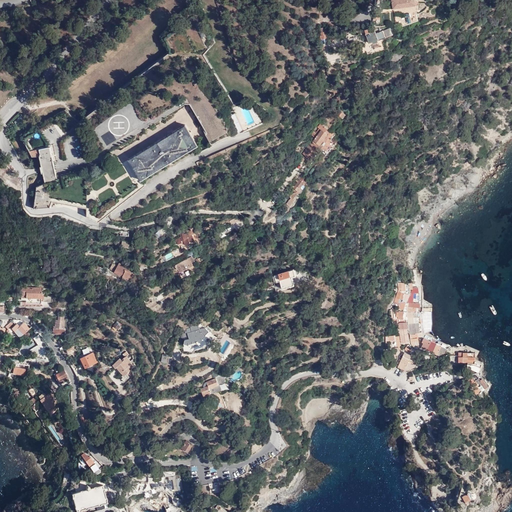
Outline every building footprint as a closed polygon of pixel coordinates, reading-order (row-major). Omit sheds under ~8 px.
[(65,110),(20,134),(31,157),(38,157),(44,184),(36,188),(33,209),(49,208),(51,202),(86,209),(86,217),(98,222),(144,186),(142,182),(198,147),(201,152),(273,117),(251,98),(234,106),(202,55),(215,42),(199,0),(195,0),(163,39),(169,54),(78,124),(65,110)] [(414,0),(391,0),(393,8),(415,5),(414,0)] [(408,22),(418,21),(416,13),(408,14),(408,15),(404,16),(403,11),(398,12),(400,25),(408,24),(408,22)] [(373,27),(369,25),(364,27),(369,42),(373,41),(373,42),(379,40),(378,39),(393,34),(390,27),(376,32),(375,30),(373,27)] [(16,124),(20,122),(20,121),(23,118),(21,114),(17,117),(18,118),(14,121),(16,124)] [(327,128),(321,124),(320,123),(318,126),(320,128),(316,133),(314,131),(311,134),(315,137),(309,144),(310,145),(304,152),(309,157),(319,144),(327,133),(325,131),(327,128)] [(304,174),(293,188),(299,192),(301,189),(300,188),(308,177),(304,174)] [(286,204),(290,206),(295,200),(293,198),(297,193),(295,192),(290,195),(293,198),(292,199),(290,199),(286,204)] [(180,235),(176,237),(177,241),(183,238),(185,243),(181,245),(183,249),(200,241),(198,237),(194,239),(192,234),(194,232),(192,230),(184,233),(182,230),(179,232),(180,235)] [(195,262),(192,256),(174,266),(177,272),(195,262)] [(114,272),(118,264),(113,262),(109,269),(114,272)] [(119,263),(115,272),(129,278),(132,272),(130,271),(131,268),(119,263)] [(280,268),(270,270),(271,275),(269,276),(271,282),(269,283),(271,291),(304,282),(302,274),(299,274),(300,273),(300,272),(299,270),(298,269),(296,269),(289,271),(289,270),(282,272),(280,268)] [(399,283),(399,290),(405,292),(405,291),(408,292),(408,291),(409,291),(409,288),(412,288),(412,283),(399,283)] [(25,293),(25,299),(40,299),(42,299),(42,301),(52,301),(52,294),(40,294),(39,287),(20,287),(20,293),(25,293)] [(413,289),(410,294),(407,302),(406,302),(409,303),(408,307),(416,308),(417,303),(414,303),(412,303),(413,289)] [(405,292),(399,290),(395,301),(398,302),(399,301),(400,298),(407,300),(409,294),(405,292)] [(420,311),(408,311),(408,326),(409,325),(410,339),(412,345),(415,347),(419,347),(420,347),(419,338),(415,338),(415,334),(417,334),(417,333),(421,333),(422,332),(420,311)] [(56,319),(55,327),(54,327),(53,330),(65,331),(65,328),(68,328),(67,317),(64,317),(64,315),(58,315),(58,319),(56,319)] [(8,330),(14,324),(10,321),(5,327),(8,330)] [(16,325),(12,328),(19,335),(22,335),(29,328),(24,322),(19,327),(16,325)] [(400,323),(400,328),(401,329),(400,329),(402,343),(409,342),(406,322),(400,323)] [(203,339),(207,334),(210,331),(211,331),(213,329),(208,325),(202,331),(199,323),(191,326),(192,331),(189,332),(188,331),(183,333),(182,337),(184,337),(189,335),(190,338),(186,339),(185,343),(190,344),(190,343),(197,341),(205,347),(208,343),(203,339)] [(212,339),(207,334),(203,339),(208,343),(212,339)] [(394,336),(387,337),(386,342),(394,341),(395,347),(393,348),(394,355),(397,355),(399,352),(399,349),(400,349),(399,336),(395,337),(394,336)] [(427,350),(431,342),(425,339),(423,343),(424,343),(422,347),(423,348),(427,350)] [(437,344),(431,342),(427,350),(433,353),(437,344)] [(441,347),(437,344),(433,353),(437,355),(441,347)] [(448,350),(441,347),(437,355),(439,356),(447,352),(448,350)] [(419,358),(422,359),(424,352),(414,349),(412,354),(419,358)] [(129,354),(127,352),(124,354),(126,356),(124,358),(125,359),(123,361),(120,358),(113,365),(116,368),(117,367),(122,372),(120,374),(123,377),(122,378),(125,381),(130,377),(127,374),(129,371),(126,368),(130,365),(133,368),(135,366),(127,356),(129,354)] [(404,352),(398,366),(399,367),(405,370),(409,362),(412,355),(404,352)] [(422,359),(428,361),(436,357),(430,354),(425,352),(424,352),(422,359)] [(93,353),(81,358),(86,368),(98,362),(93,353)] [(171,354),(164,353),(162,361),(170,362),(171,354)] [(409,362),(418,366),(419,365),(417,364),(419,359),(412,355),(409,362)] [(475,369),(480,371),(481,371),(482,367),(483,364),(477,361),(476,364),(475,369)] [(408,371),(418,366),(409,362),(405,370),(408,371)] [(11,369),(10,372),(22,374),(23,374),(25,374),(26,369),(23,369),(23,368),(13,366),(13,369),(11,369)] [(67,373),(66,370),(58,374),(62,383),(69,379),(67,375),(68,375),(67,373)] [(483,391),(488,387),(486,384),(484,385),(481,380),(477,374),(473,376),(479,385),(482,390),(483,391)] [(226,380),(227,380),(225,375),(207,381),(209,385),(202,388),(202,389),(226,380)] [(227,381),(227,380),(226,380),(202,389),(207,402),(219,397),(217,392),(222,390),(220,385),(227,381)] [(474,381),(470,384),(477,395),(479,393),(478,392),(482,390),(479,385),(476,380),(474,381)] [(40,399),(48,411),(57,405),(49,393),(46,395),(43,391),(38,395),(40,399)] [(27,400),(31,405),(37,401),(34,396),(27,400)] [(175,446),(173,448),(179,451),(180,450),(186,454),(192,445),(186,441),(185,444),(183,442),(179,448),(175,446)] [(87,463),(89,466),(95,463),(90,455),(86,456),(84,453),(81,455),(83,458),(87,463)] [(89,487),(87,485),(86,490),(72,494),(77,511),(108,503),(103,485),(91,489),(89,487)] [(471,499),(467,494),(462,497),(465,502),(471,499)]
